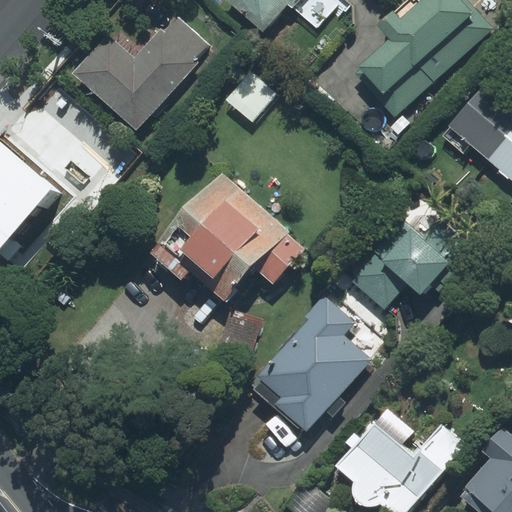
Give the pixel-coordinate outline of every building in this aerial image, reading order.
[(235,0),(274,33),(296,8),(320,29),(345,0),(235,0)] [(418,0),(400,17),(406,23),(412,31),(362,76),(400,118),(500,28),(474,0),(431,0),(429,2),(422,0),(418,0)] [(216,46),(182,16),(148,54),(141,56),(117,34),(81,73),(146,131),(209,62),(205,58),(216,46)] [(511,92),(497,80),(448,135),(466,152),(476,141),(511,172),(511,92)] [(87,137),(54,109),(39,126),(72,154),(87,137)] [(0,162),(0,269),(72,189),(19,142),(0,162)] [(231,173),(201,206),(222,225),(190,259),(238,304),(268,272),(281,284),(313,250),(231,173)] [(359,285),(396,313),(420,282),(436,294),(479,239),(426,198),(359,285)] [(214,289),(200,277),(162,321),(176,333),(214,289)] [(364,323),(335,298),(331,295),(311,318),(315,321),(267,376),(292,397),(285,405),(319,434),(336,414),(342,419),(356,403),(350,398),(382,361),(353,336),(364,323)] [(270,318),(235,309),(224,351),(259,360),(270,318)] [(353,444),(360,450),(348,465),(367,481),(366,495),(375,506),(397,506),(402,511),(417,511),(473,446),(449,425),(424,455),(413,446),(426,431),(400,409),(386,426),(383,423),(370,439),(363,433),(353,444)] [(511,511),(511,425),(490,450),(500,459),(468,496),(487,511),(511,511)] [(337,511),(343,505),(314,479),(292,505),(299,511),(337,511)]
